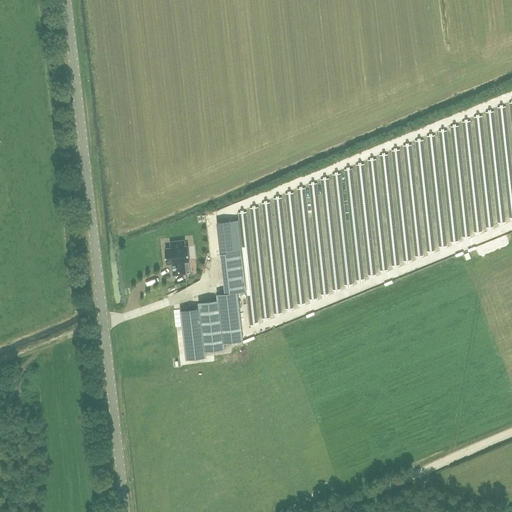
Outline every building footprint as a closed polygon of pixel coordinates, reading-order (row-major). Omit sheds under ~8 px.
[(503,119),(511,119),(510,105),(502,106),(503,119)] [(475,120),(467,120),(468,147),(476,146),(475,120)] [(463,124),(454,125),(457,146),(466,145),(463,124)] [(444,129),(445,153),(453,152),(452,129),(444,129)] [(441,154),(440,133),(432,134),(433,154),(441,154)] [(421,155),(429,155),(428,139),(421,139),(421,155)] [(417,144),(409,144),(410,161),(417,161),(417,144)] [(404,148),(396,149),(397,164),(406,163),(404,148)] [(394,167),(393,152),(385,153),(386,167),(394,167)] [(382,171),(381,158),(373,158),(373,172),(382,171)] [(361,163),(362,177),(370,176),(369,163),(361,163)] [(359,182),(358,168),(349,169),(350,182),(359,182)] [(347,187),(346,172),(338,173),(339,187),(347,187)] [(327,190),(335,189),(334,176),(326,177),(327,190)] [(323,191),(322,182),(314,183),(314,191),(323,191)] [(217,222),(220,253),(241,251),(238,219),(217,222)] [(188,246),(185,247),(183,247),(182,242),(173,243),(174,248),(165,249),(167,263),(174,262),(174,265),(173,265),(174,275),(185,273),(190,272),(189,261),(188,246)] [(241,341),(236,292),(246,291),(241,251),(220,253),(225,293),(217,294),(218,300),(198,302),(199,308),(180,311),(186,359),(205,357),(204,351),(223,349),(222,343),(241,341)] [(368,278),(367,255),(359,255),(360,278),(368,278)] [(380,274),(379,255),(371,255),(372,275),(380,274)] [(392,271),(392,255),(383,255),(383,271),(392,271)] [(404,266),(404,255),(395,255),(396,266),(404,266)]
